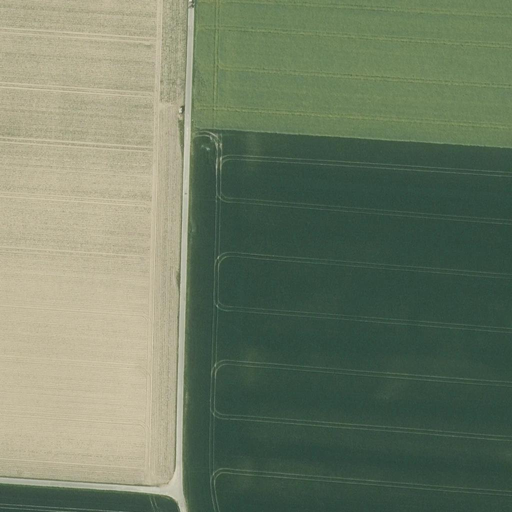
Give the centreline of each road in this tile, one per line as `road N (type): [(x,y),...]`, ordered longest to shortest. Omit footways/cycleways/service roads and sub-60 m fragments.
road 1 (track): [(190,0),(181,511)]
road 2 (track): [(176,492),(0,480)]
